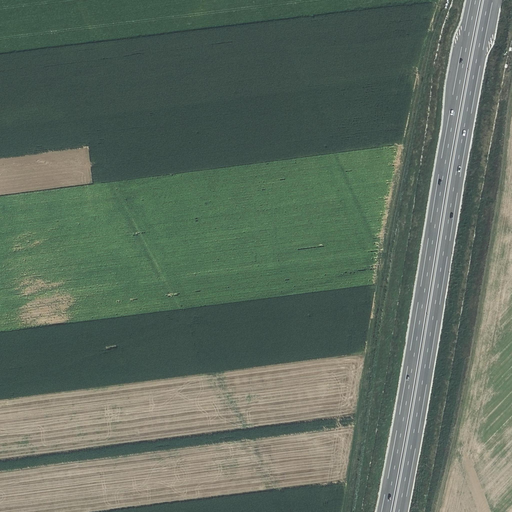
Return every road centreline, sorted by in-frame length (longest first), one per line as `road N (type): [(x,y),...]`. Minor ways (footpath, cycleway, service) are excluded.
road 1 (track): [(441,0),(383,224),(343,511)]
road 2 (motorway): [(474,0),(385,511)]
road 3 (motorway): [(399,511),(486,0)]
road 4 (track): [(511,90),(451,440),(481,511)]
